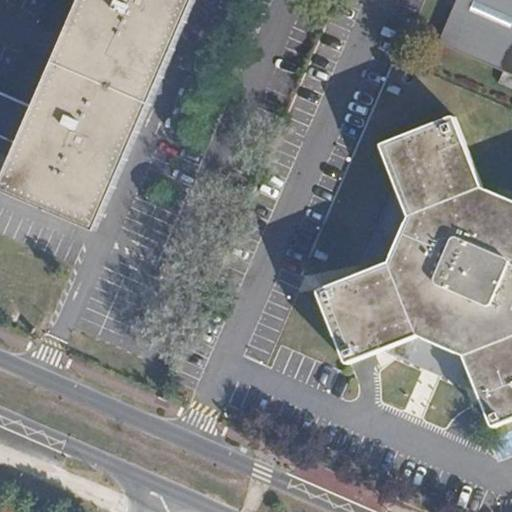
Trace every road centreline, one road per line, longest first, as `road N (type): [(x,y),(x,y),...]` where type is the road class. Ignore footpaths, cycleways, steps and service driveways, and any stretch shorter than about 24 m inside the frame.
road 1 (secondary): [(354,511),(0,357)]
road 2 (secondary): [(0,415),(220,511)]
